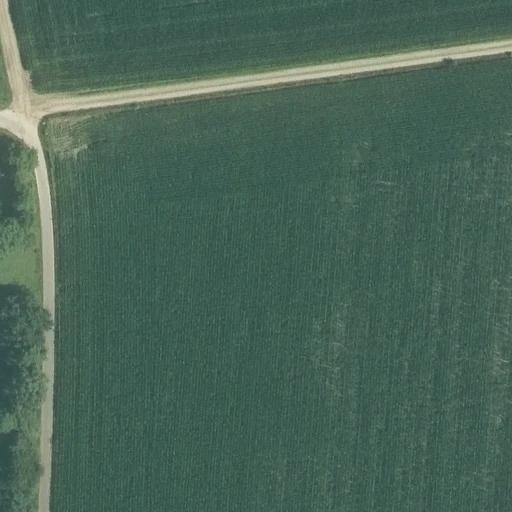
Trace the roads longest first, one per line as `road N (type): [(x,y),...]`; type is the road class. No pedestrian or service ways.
road 1 (track): [(22,112),(511,46)]
road 2 (unclassified): [(42,511),(42,192),(36,151),(17,123)]
road 3 (track): [(17,123),(22,112),(0,0)]
